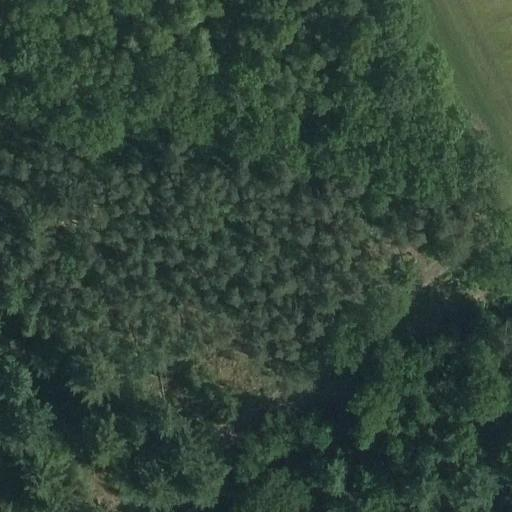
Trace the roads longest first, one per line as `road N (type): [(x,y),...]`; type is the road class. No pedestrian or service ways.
road 1 (track): [(124,511),(483,219)]
road 2 (track): [(0,72),(318,156)]
road 3 (track): [(318,156),(467,194),(511,278)]
